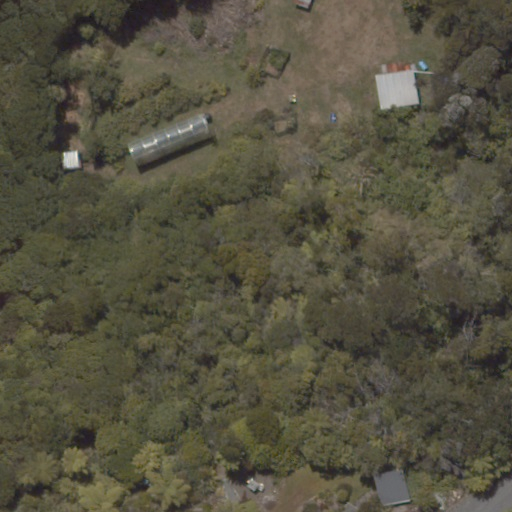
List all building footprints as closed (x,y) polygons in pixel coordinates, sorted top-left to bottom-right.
[(293,0),(293,3),(308,9),(310,0),(293,0)] [(415,69),(375,75),(380,109),(420,104),(415,69)] [(126,143),(136,169),(214,138),(204,112),(126,143)] [(63,170),(81,169),(80,150),(62,151),(63,170)] [(380,506),(410,501),(404,469),(374,475),(380,506)]
